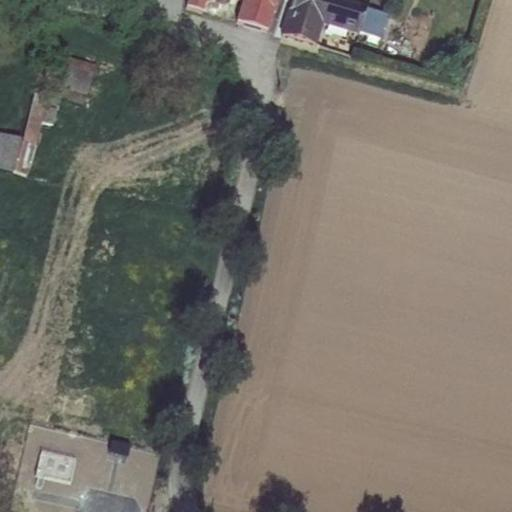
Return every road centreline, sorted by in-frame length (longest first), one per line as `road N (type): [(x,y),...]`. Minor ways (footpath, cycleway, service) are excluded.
road 1 (unclassified): [(160,19),(237,41),(250,52),(261,87),(258,132),(181,461),(185,511)]
road 2 (unclassified): [(160,19),(3,0)]
